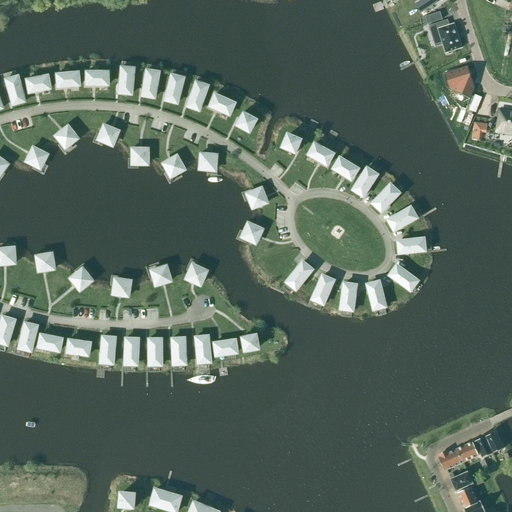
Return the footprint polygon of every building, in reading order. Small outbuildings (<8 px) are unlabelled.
[(437,0),(422,0),(420,13),(437,2),(437,0)] [(425,25),(436,21),(433,14),(423,18),(425,25)] [(431,34),(439,32),(443,44),(445,53),(462,48),(454,24),(449,25),(438,29),(436,23),(428,26),(431,34)] [(451,90),(450,90),(451,90),(450,90),(450,91),(455,89),(456,92),(470,98),(467,107),(467,108),(473,91),(474,88),(469,72),(467,66),(444,73),(445,74),(446,73),(451,90)] [(117,94),(130,95),(132,69),(120,68),(117,94)] [(140,97),(153,99),(157,73),(145,71),(140,97)] [(55,75),(56,88),(78,86),(76,73),(55,75)] [(85,73),(85,86),(106,86),(106,73),(85,73)] [(163,101),(175,104),(182,79),(170,76),(163,101)] [(4,81),(11,106),(23,102),(16,77),(4,81)] [(25,81),(28,93),(49,89),(46,77),(25,81)] [(186,107),(197,111),(206,87),(194,82),(186,107)] [(208,107),(228,116),(233,104),(213,95),(208,107)] [(500,112),(497,131),(498,131),(499,129),(511,131),(511,112),(511,113),(511,114),(500,112)] [(235,126),(247,133),(254,121),(241,114),(235,126)] [(103,126),(101,130),(97,140),(111,146),(117,132),(103,126)] [(76,139),(66,127),(54,137),(64,149),(76,139)] [(282,148),(295,154),(301,141),(288,135),(282,148)] [(315,144),(308,155),(327,166),(333,154),(315,144)] [(32,148),(25,162),(39,169),(46,155),(32,148)] [(146,150),(131,150),(131,165),(146,165),(146,150)] [(199,155),(198,170),(213,171),(215,156),(199,155)] [(175,157),(162,164),(169,178),(182,171),(175,157)] [(333,169),(351,180),(358,169),(340,158),(333,169)] [(367,169),(353,190),(363,197),(377,175),(367,169)] [(373,204),(381,212),(399,194),(390,185),(373,204)] [(265,203),(260,189),(245,195),(251,209),(265,203)] [(411,208),(388,221),(394,231),(417,218),(411,208)] [(247,224),(240,238),(254,244),(261,230),(247,224)] [(425,251),(424,239),(398,242),(399,254),(425,251)] [(0,249),(0,265),(13,264),(12,249),(0,249)] [(35,257),(37,272),(52,269),(50,254),(35,257)] [(286,283),(296,290),(312,270),(303,262),(286,283)] [(185,279),(199,286),(205,272),(191,265),(185,279)] [(390,276),(411,291),(418,281),(397,266),(390,276)] [(150,271),(154,286),(169,282),(165,267),(150,271)] [(69,279),(79,291),(90,281),(81,269),(69,279)] [(324,305),(334,281),(323,276),(312,300),(324,305)] [(114,280),(111,295),(127,297),(129,282),(114,280)] [(367,285),(374,310),(386,307),(379,282),(367,285)] [(344,284),(341,310),(353,311),(356,285),(344,284)] [(0,322),(0,344),(6,346),(13,321),(1,317),(0,322)] [(18,349),(30,352),(36,326),(24,324),(18,349)] [(37,347),(58,352),(60,339),(39,335),(37,347)] [(240,338),(242,352),(256,349),(254,336),(240,338)] [(99,363),(112,364),(114,338),(101,337),(99,363)] [(194,338),(197,364),(209,363),(206,337),(194,338)] [(123,365),(136,366),(137,339),(124,339),(123,365)] [(171,339),(172,365),(184,365),(183,339),(171,339)] [(67,340),(66,353),(87,356),(89,344),(67,340)] [(147,340),(148,366),(160,366),(160,340),(147,340)] [(213,344),(214,356),(236,354),(234,341),(213,344)] [(495,432),(485,437),(493,453),(503,449),(495,432)] [(482,458),(493,453),(485,437),(475,441),(482,458)] [(473,442),(457,449),(463,463),(479,455),(473,442)] [(463,463),(457,449),(448,453),(447,451),(439,455),(440,457),(439,457),(445,471),(463,463)] [(455,478),(451,479),(450,480),(455,491),(473,484),(467,472),(455,478)] [(464,508),(464,509),(477,502),(470,487),(457,493),(464,508)] [(174,511),(176,511),(181,497),(155,490),(150,505),(174,511)] [(134,508),(135,494),(121,493),(119,507),(134,508)] [(480,501),(477,502),(464,509),(464,511),(484,511),(485,511),(480,501)] [(217,511),(194,502),(189,511),(217,511)]
